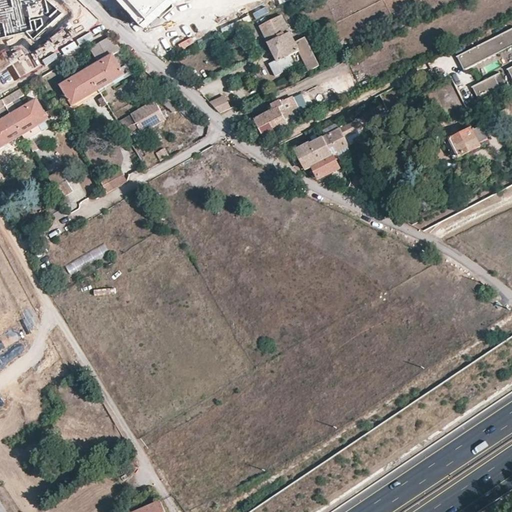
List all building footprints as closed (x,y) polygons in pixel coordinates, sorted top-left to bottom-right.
[(60,12),(46,0),(0,0),(0,37),(25,32),(32,40),(60,12)] [(125,0),(152,24),(180,0),(125,0)] [(297,44),(296,41),(282,15),(260,26),(272,50),(273,52),(274,54),(297,44)] [(511,28),(457,56),(464,70),(511,46),(511,28)] [(166,37),(170,51),(183,48),(179,34),(166,37)] [(122,49),(107,37),(88,48),(87,48),(96,64),(87,69),(99,89),(125,74),(113,54),(122,49)] [(297,44),(274,54),(278,62),(299,51),(309,71),(319,66),(312,52),(305,37),(296,41),(297,44)] [(84,64),(78,54),(72,57),(78,67),(84,64)] [(61,85),(72,106),(99,89),(87,69),(61,85)] [(372,84),(367,70),(356,75),(361,88),(372,84)] [(499,73),(494,76),(500,88),(505,86),(499,73)] [(494,76),(472,86),(478,99),(500,88),(494,76)] [(209,125),(155,78),(147,88),(176,113),(178,110),(200,129),(204,132),(209,125)] [(346,81),(332,87),(337,96),(350,90),(346,81)] [(7,106),(24,95),(20,88),(3,99),(7,106)] [(306,107),(299,95),(291,99),(297,112),(306,107)] [(226,96),(211,103),(222,114),(232,109),(226,96)] [(285,119),(298,113),(297,112),(291,99),(290,97),(281,101),(281,100),(271,105),(274,110),(255,119),(264,138),(285,127),(288,125),(285,119)] [(0,110),(7,106),(3,99),(0,100),(0,148),(23,135),(12,114),(0,121),(0,110)] [(38,99),(12,114),(23,135),(39,125),(49,119),(38,99)] [(165,119),(155,100),(131,114),(141,132),(165,119)] [(487,113),(496,109),(493,102),(484,107),(487,113)] [(362,116),(340,127),(343,134),(366,122),(362,116)] [(42,130),(39,125),(23,135),(26,140),(42,130)] [(449,138),(460,159),(490,144),(482,126),(475,130),(473,126),(449,138)] [(340,127),(313,140),(323,159),(332,154),(341,150),(347,147),(350,146),(343,134),(340,127)] [(460,159),(449,138),(445,140),(455,161),(460,159)] [(38,147),(34,140),(28,143),(33,151),(38,147)] [(313,140),(296,149),(306,168),(312,165),(323,159),(313,140)] [(147,166),(181,152),(178,143),(143,157),(147,166)] [(341,150),(332,154),(335,159),(349,151),(347,147),(341,150)] [(323,159),(312,165),(319,177),(339,167),(335,159),(332,154),(323,159)] [(61,171),(49,178),(60,198),(72,190),(61,171)] [(110,180),(107,174),(100,178),(103,184),(110,180)] [(114,187),(110,180),(103,184),(107,191),(114,187)] [(161,500),(155,490),(145,494),(151,505),(161,500)] [(165,511),(161,500),(151,505),(133,511),(165,511)]
